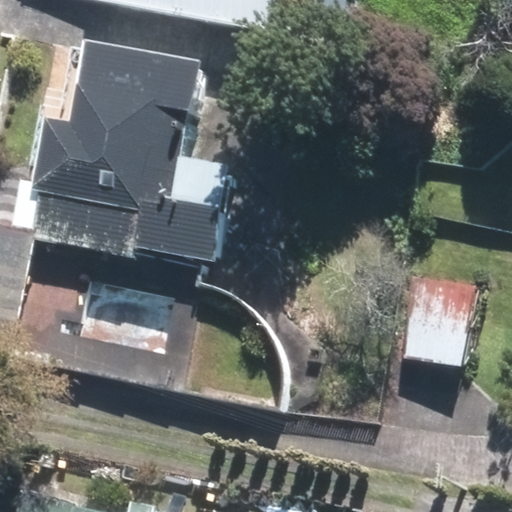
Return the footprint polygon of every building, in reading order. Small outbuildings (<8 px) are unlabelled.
[(268,44),(278,3),(351,19),(355,0),(85,0),(85,5),(268,44)] [(198,77),(82,52),(65,129),(46,125),(31,192),(136,214),(139,201),(221,219),(229,180),(177,169),(198,77)] [(133,218),(37,199),(28,240),(125,259),(133,218)] [(223,222),(142,206),(133,247),(214,263),(223,222)] [(126,511),(78,511),(19,501),(17,511),(126,511)]
